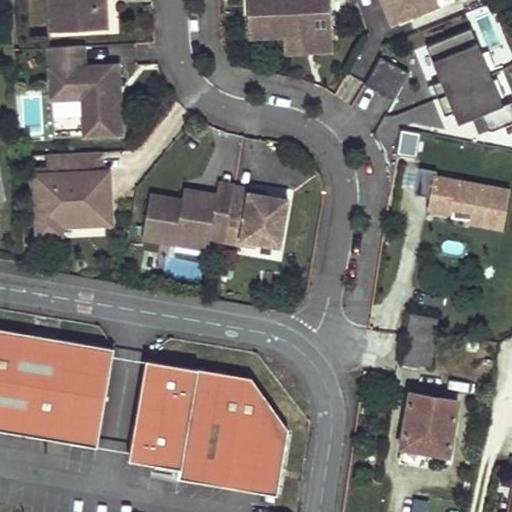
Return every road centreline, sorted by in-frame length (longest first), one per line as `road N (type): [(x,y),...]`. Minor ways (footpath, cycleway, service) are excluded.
road 1 (residential): [(302,353),(330,287),(340,194),(335,164),(318,139),(226,114),(198,94),(180,63),(172,0)]
road 2 (residential): [(302,353),(251,330),(0,287)]
road 3 (residential): [(319,511),(331,411),(322,378),(302,353)]
road 4 (unknown): [(477,511),(511,359)]
